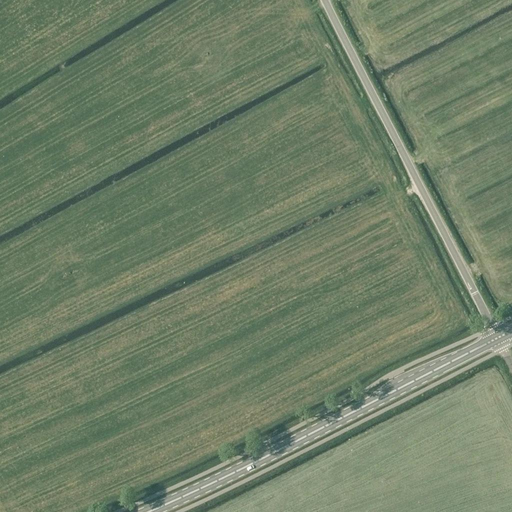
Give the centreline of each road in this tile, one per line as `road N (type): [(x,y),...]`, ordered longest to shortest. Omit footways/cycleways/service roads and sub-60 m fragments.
road 1 (primary): [(150,511),(497,338)]
road 2 (unclassified): [(497,338),(324,0)]
